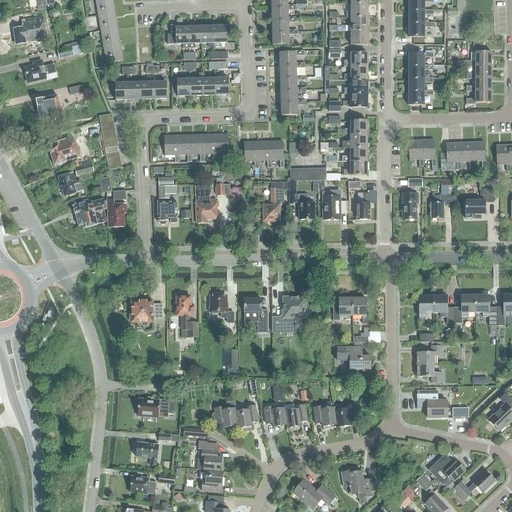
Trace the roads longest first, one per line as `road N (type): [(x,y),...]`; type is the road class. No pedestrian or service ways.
road 1 (residential): [(145,262),(142,124),(246,112),(245,5)]
road 2 (unclassified): [(88,511),(99,371),(83,314),(57,269)]
road 3 (unclassified): [(386,258),(145,262)]
road 4 (residential): [(387,429),(386,258)]
road 5 (residential): [(256,511),(282,462),(387,429)]
road 6 (primary): [(37,468),(15,328)]
road 7 (residential): [(386,258),(389,119)]
road 8 (primary): [(0,346),(37,468)]
road 9 (unclassified): [(511,255),(386,258)]
road 10 (residential): [(57,269),(0,161)]
road 11 (residential): [(389,119),(511,116)]
